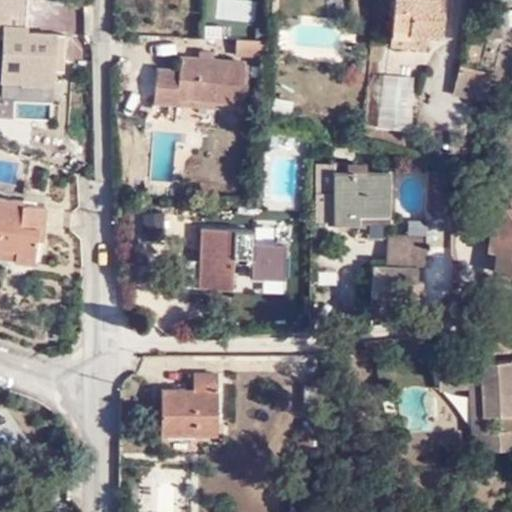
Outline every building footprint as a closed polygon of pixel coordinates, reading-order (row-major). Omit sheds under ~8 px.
[(0,0),(0,48),(6,49),(5,80),(23,81),(23,72),(55,72),(63,73),(65,34),(24,32),(24,0),(0,0)] [(250,19),(251,1),(236,0),(222,0),(221,17),(250,19)] [(387,0),(384,29),(424,31),(438,31),(442,0),(387,0)] [(422,46),(424,31),(384,29),(384,44),(422,46)] [(269,43),(238,42),(238,57),(268,58),(269,51),(269,43)] [(240,106),(243,62),(198,59),(180,58),(179,72),(156,70),(154,105),(167,106),(165,120),(175,121),(176,101),(240,106)] [(488,88),(488,80),(461,80),(461,66),(458,66),(457,84),(488,88)] [(489,68),(462,66),(461,66),(461,80),(488,80),(489,68)] [(55,72),(23,72),(23,81),(55,82),(55,72)] [(413,125),(413,72),(379,72),(379,125),(413,125)] [(336,170),(335,162),(319,162),(319,192),(336,192),(336,222),(361,222),(362,219),(362,205),(391,205),(391,170),(367,169),(367,161),(349,162),(349,169),(336,170)] [(448,200),(449,168),(429,168),(429,200),(448,200)] [(9,269),(29,269),(33,204),(16,203),(10,202),(10,199),(0,198),(0,256),(9,257),(9,269)] [(511,204),(503,203),(502,215),(498,252),(496,270),(511,271),(511,204)] [(391,218),(391,205),(362,205),(362,219),(391,218)] [(162,206),(141,210),(146,235),(167,231),(162,206)] [(489,250),(498,252),(502,215),(493,214),(489,250)] [(183,286),(232,288),(234,257),(252,258),(254,231),(203,228),(201,260),(184,260),(183,286)] [(389,229),(389,259),(429,260),(429,230),(389,229)] [(417,262),(375,262),(375,293),(426,293),(426,277),(417,278),(417,262)] [(511,360),(458,365),(458,390),(469,389),(483,388),(484,416),(502,417),(502,433),(480,434),(480,453),(511,450),(511,360)] [(441,390),(458,390),(458,365),(441,366),(441,390)] [(163,389),(163,435),(218,436),(218,372),(194,372),(194,389),(163,389)] [(472,434),(480,434),(502,433),(502,417),(484,416),(483,388),(469,389),(472,434)] [(296,491),(294,511),(311,511),(313,491),(296,491)]
